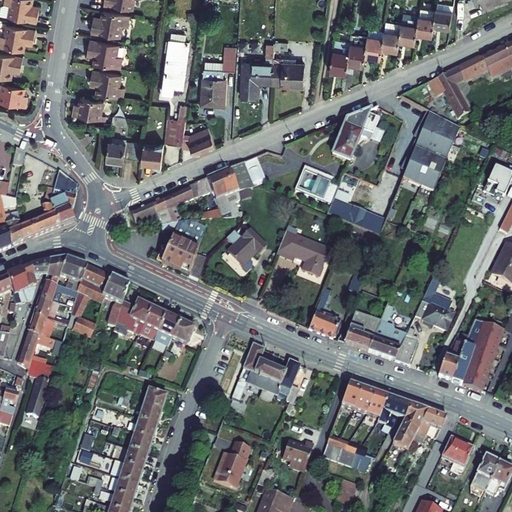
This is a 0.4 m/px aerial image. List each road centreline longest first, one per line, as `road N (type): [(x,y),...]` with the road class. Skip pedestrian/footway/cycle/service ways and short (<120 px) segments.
road 1 (residential): [(109,202),(511,27)]
road 2 (secondary): [(226,316),(511,429)]
road 3 (residential): [(155,511),(226,316)]
road 4 (residential): [(58,147),(49,111),(68,0)]
road 5 (secondary): [(99,252),(226,316)]
